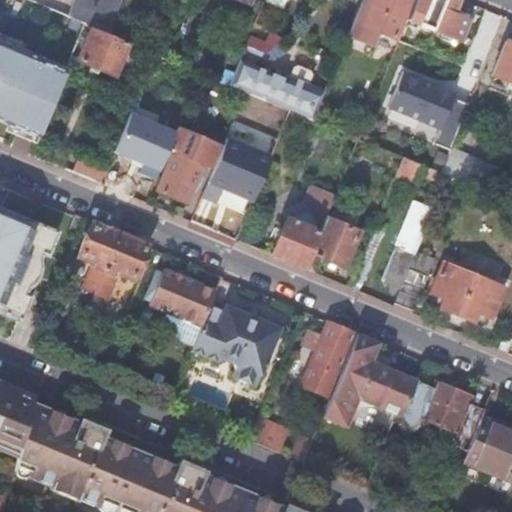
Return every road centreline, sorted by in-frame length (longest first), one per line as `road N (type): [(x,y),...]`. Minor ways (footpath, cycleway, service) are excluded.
road 1 (residential): [(511,378),(0,172)]
road 2 (residential): [(0,351),(387,511)]
